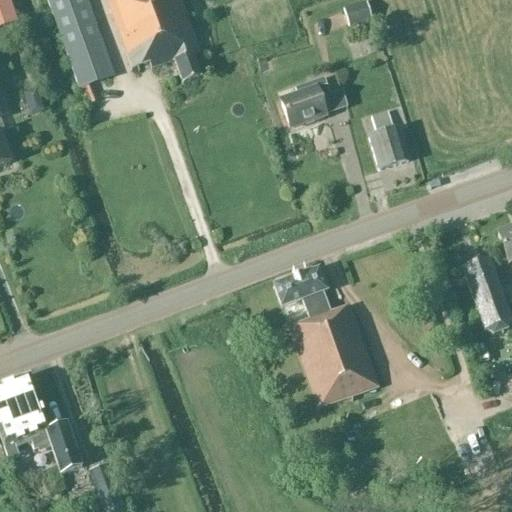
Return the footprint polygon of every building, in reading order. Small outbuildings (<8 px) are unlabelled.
[(0,0),(0,27),(15,22),(7,0),(0,0)] [(84,0),(44,0),(83,106),(118,94),(84,0)] [(181,87),(200,81),(191,57),(198,55),(178,0),(105,0),(131,72),(149,66),(151,71),(173,63),(181,87)] [(372,22),(367,5),(344,12),(349,29),(372,22)] [(26,79),(22,66),(9,70),(13,83),(26,79)] [(340,94),(329,98),(323,80),(293,90),(297,101),(279,107),(288,131),(325,118),(344,111),(340,94)] [(377,173),(407,164),(396,131),(391,132),(386,114),(368,119),(374,138),(367,140),(377,173)] [(0,169),(9,166),(0,138),(0,120),(1,120),(0,118),(0,169)] [(511,231),(496,237),(506,265),(511,262),(511,231)] [(508,323),(488,261),(460,271),(482,333),(490,337),(505,332),(508,323)] [(326,293),(318,271),(273,288),(280,310),(301,302),(309,323),(288,331),(318,410),(377,389),(348,309),(330,316),(322,294),(326,293)] [(17,451),(32,446),(34,452),(48,447),(43,433),(46,432),(27,379),(0,388),(0,441),(2,448),(3,447),(9,463),(19,459),(17,451)] [(446,436),(429,394),(338,431),(356,475),(416,451),(415,449),(446,436)] [(43,433),(48,447),(59,476),(80,468),(64,426),(46,432),(43,433)]
